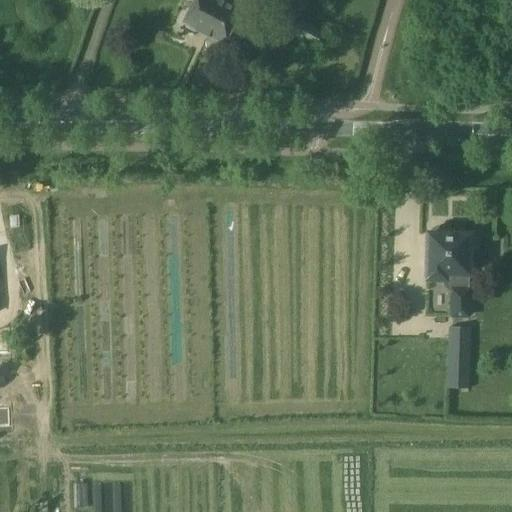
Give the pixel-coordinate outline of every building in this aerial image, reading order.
[(198,30),(205,35),(212,21),(209,19),(213,11),(211,9),(215,0),(196,0),(184,23),(186,24),(186,28),(194,32),(198,30)] [(248,0),(215,0),(211,9),(213,11),(209,19),(212,21),(205,35),(210,37),(206,44),(207,48),(216,52),(220,51),(224,44),(233,27),(236,29),(242,17),(239,16),(241,12),(248,0)] [(262,0),(271,5),(271,6),(299,22),(310,0),(262,0)] [(316,48),(324,33),(301,21),(293,36),(316,48)] [(481,236),(449,235),(449,234),(446,230),(442,228),(438,228),(434,230),(431,234),(431,235),(429,235),(428,278),(447,279),(447,274),(454,274),(453,316),(469,317),(470,255),(481,255),(481,236)] [(447,389),(470,389),(472,328),(449,328),(447,389)]
